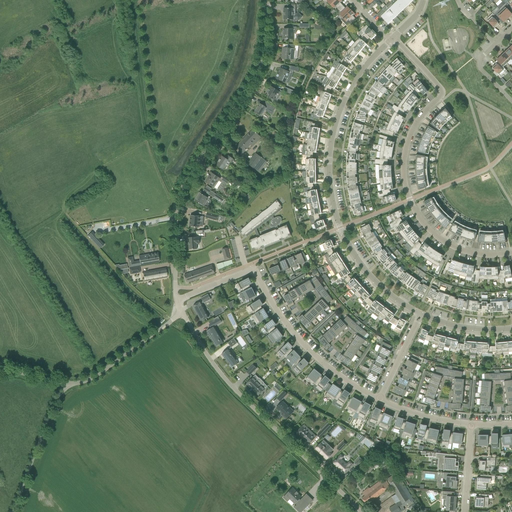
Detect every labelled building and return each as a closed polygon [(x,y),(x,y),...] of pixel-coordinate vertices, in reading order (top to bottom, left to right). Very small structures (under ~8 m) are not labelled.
[(341,1),(340,0),(335,0),(330,5),(333,8),(335,7),(338,10),(343,6),(340,2),(341,1)] [(408,6),(402,0),(397,0),(396,2),(403,9),(404,7),(405,8),(408,6)] [(400,13),(392,5),(389,2),(385,6),(386,6),(388,9),(395,16),(397,15),(400,13)] [(403,9),(396,2),(392,5),(400,13),(402,11),(402,10),(403,9)] [(511,14),(511,11),(505,4),(503,2),(497,7),(499,10),(508,18),(511,14)] [(295,9),(295,5),(287,5),(287,9),(283,9),(283,20),(293,20),(293,21),(294,22),(296,20),(298,21),(302,17),(298,13),(296,15),(295,14),(295,9)] [(346,9),(343,6),(338,10),(341,13),(339,15),(343,18),(351,10),(347,7),(346,9)] [(382,10),(385,13),(392,20),(394,18),(394,17),(395,16),(388,9),(386,6),(385,6),(382,10)] [(351,10),(343,18),(341,20),(347,27),(355,19),(352,15),(354,14),(351,10)] [(382,10),(376,15),(379,18),(385,25),(387,23),(387,24),(389,22),(389,23),(392,20),(385,13),(382,10)] [(492,14),(502,24),(508,18),(499,10),(494,15),(492,14)] [(502,24),(492,14),(486,20),(488,21),(494,28),(498,25),(499,26),(502,24)] [(296,32),(296,27),(290,27),(290,29),(283,29),(283,39),(293,39),(293,34),(294,34),(295,34),(296,33),(296,32)] [(365,34),(363,36),(367,40),(369,38),(370,39),(371,40),(376,36),(375,35),(375,34),(371,31),(369,28),(364,33),(365,34)] [(359,38),(355,43),(362,49),(366,45),(365,44),(366,44),(364,42),(367,40),(363,36),(360,39),(359,38)] [(355,43),(351,47),(359,54),(362,49),(355,43)] [(282,59),(294,60),(294,58),(297,59),(298,51),(295,51),(295,45),(288,44),(288,48),(283,48),(282,59)] [(351,47),(347,52),(355,58),(359,54),(351,47)] [(355,58),(347,52),(343,57),(344,57),(342,61),(346,64),(348,61),(349,62),(351,63),(355,58)] [(505,53),(501,57),(507,63),(511,59),(505,53)] [(507,63),(501,57),(497,61),(506,71),(503,67),(507,63)] [(390,65),(397,72),(396,71),(399,69),(400,70),(404,66),(401,64),(403,62),(400,59),(398,61),(397,59),(394,62),(395,62),(393,64),(394,65),(391,67),(390,65)] [(338,63),(335,68),(344,74),(347,68),(345,68),(346,67),(344,67),(346,64),(342,61),(339,64),(338,63)] [(506,71),(497,61),(494,63),(496,64),(492,68),(500,77),(506,71)] [(397,72),(390,65),(387,68),(388,69),(387,70),(393,77),(397,72)] [(335,68),(332,74),(340,79),(344,74),(335,68)] [(277,74),(275,78),(284,82),(286,78),(290,79),(294,71),(290,70),(289,72),(288,72),(280,69),(279,73),(278,74),(277,74)] [(385,71),(382,74),(390,81),(393,77),(387,70),(385,72),(385,71)] [(340,79),(332,74),(329,79),(337,84),(340,79)] [(390,81),(382,74),(380,77),(379,79),(380,80),(377,83),(376,82),(375,82),(384,87),(385,88),(387,86),(388,87),(392,83),(390,81)] [(326,77),(323,82),(327,85),(325,88),(330,91),(331,88),(333,89),(333,88),(334,89),(337,84),(329,79),(326,77)] [(374,85),(373,87),(380,92),(384,87),(375,82),(373,85),(374,85)] [(411,84),(409,86),(418,95),(420,93),(423,96),(424,96),(423,95),(426,92),(427,91),(428,92),(424,86),(421,83),(420,82),(415,86),(415,87),(415,88),(411,84)] [(271,86),(266,93),(270,95),(268,97),(272,100),(274,101),(278,96),(280,97),(283,92),(277,88),(276,90),(271,86)] [(405,96),(415,104),(414,103),(415,103),(416,103),(418,100),(419,100),(416,97),(418,95),(409,86),(408,87),(411,91),(410,92),(410,91),(410,92),(406,96),(405,96)] [(380,92),(373,87),(372,89),(371,88),(369,91),(377,97),(380,92)] [(330,91),(325,88),(323,92),(322,91),(320,97),(329,101),(331,95),(330,94),(329,94),(330,91)] [(366,97),(364,100),(373,105),(376,99),(374,99),(376,96),(377,97),(369,91),(370,92),(368,96),(368,95),(367,97),(366,97)] [(415,104),(405,96),(406,96),(402,101),(401,101),(412,109),(412,108),(411,108),(412,107),(415,104)] [(320,97),(318,103),(327,106),(329,101),(320,97)] [(373,105),(364,100),(362,103),(363,104),(362,106),(370,110),(373,105)] [(398,108),(394,105),(392,107),(397,110),(402,113),(404,110),(408,113),(407,113),(408,112),(411,108),(411,109),(412,109),(401,101),(402,101),(398,106),(397,106),(398,107),(398,108)] [(254,112),(261,117),(265,110),(271,114),(275,109),(266,103),(264,106),(260,104),(254,112)] [(318,103),(316,108),(325,112),(327,106),(318,103)] [(360,107),(359,110),(360,111),(366,114),(368,115),(370,110),(362,106),(361,107),(360,107)] [(325,112),(316,108),(313,114),(315,115),(314,119),(319,120),(320,117),(321,117),(323,118),(325,112)] [(439,113),(447,122),(447,121),(451,118),(452,118),(449,114),(444,108),(445,109),(441,113),(440,114),(439,113)] [(366,114),(360,111),(359,115),(358,114),(357,116),(356,116),(355,120),(364,123),(367,118),(365,117),(366,114)] [(391,118),(402,124),(402,123),(404,120),(403,119),(404,118),(405,119),(405,118),(394,112),(394,113),(391,118)] [(434,118),(443,126),(447,122),(439,113),(439,114),(436,117),(436,118),(435,119),(434,118)] [(402,124),(391,118),(388,124),(388,123),(388,124),(400,129),(399,128),(401,125),(401,124),(401,123),(402,124)] [(443,126),(434,118),(435,119),(431,123),(432,123),(431,124),(430,123),(429,123),(436,128),(439,131),(440,130),(439,130),(443,126)] [(309,133),(319,135),(320,129),(318,129),(318,128),(317,128),(318,125),(312,123),(311,127),(310,127),(309,133)] [(351,132),(361,134),(359,134),(360,131),(362,132),(363,126),(354,123),(353,126),(354,127),(353,129),(354,129),(353,133),(351,132)] [(400,129),(388,124),(386,130),(386,129),(385,130),(386,130),(386,131),(381,129),(380,132),(393,137),(393,136),(392,136),(394,133),(397,134),(398,134),(397,134),(399,130),(398,130),(399,128),(400,129)] [(424,132),(434,138),(437,133),(434,131),(434,130),(427,126),(428,127),(428,128),(427,128),(425,133),(424,132)] [(261,138),(253,130),(236,147),(242,154),(254,142),(256,143),(261,138)] [(421,138),(432,143),(434,138),(424,132),(425,133),(424,134),(422,139),(421,138)] [(319,135),(309,133),(305,133),(304,139),(308,139),(318,141),(319,135)] [(381,146),(393,148),(392,148),(393,147),(394,143),(395,143),(391,142),(391,139),(392,139),(391,138),(379,135),(379,137),(384,139),(383,140),(382,139),(382,140),(383,140),(381,146)] [(418,145),(430,149),(430,148),(431,143),(432,143),(421,138),(421,139),(422,139),(421,140),(419,145),(418,145)] [(359,146),(349,144),(348,147),(349,147),(349,150),(350,150),(349,153),(347,153),(356,154),(356,151),(358,151),(359,146)] [(317,147),(307,145),(306,151),(307,151),(307,155),(313,156),(313,153),(314,153),(315,153),(316,153),(317,147)] [(430,149),(418,145),(420,146),(419,147),(417,152),(416,151),(416,152),(424,153),(428,154),(429,149),(430,149)] [(393,148),(381,146),(380,152),(392,154),(391,154),(392,152),(393,148)] [(260,152),(258,155),(256,154),(248,164),(259,173),(267,162),(264,160),(266,156),(260,152)] [(356,154),(347,153),(347,157),(348,157),(348,159),(349,160),(348,163),(346,163),(357,163),(355,163),(355,160),(357,160),(359,160),(359,154),(357,154),(356,154)] [(313,156),(307,155),(307,159),(305,159),(305,166),(316,165),(315,159),(314,159),(312,159),(313,156)] [(415,162),(427,163),(427,158),(428,158),(423,157),(416,155),(416,156),(417,156),(417,157),(416,157),(416,162),(415,162)] [(233,161),(232,159),(228,156),(226,159),(222,156),(216,165),(223,170),(225,167),(226,167),(229,162),(231,163),(233,161)] [(380,162),(375,162),(375,164),(380,164),(380,165),(378,165),(378,166),(379,166),(379,172),(378,172),(391,172),(391,171),(391,167),(390,167),(390,166),(391,166),(386,166),(386,163),(387,163),(387,162),(380,162)] [(207,177),(205,182),(217,190),(223,181),(227,184),(230,180),(223,175),(220,179),(211,173),(208,178),(207,177)] [(357,175),(347,175),(348,175),(349,178),(348,178),(348,181),(347,181),(347,184),(357,184),(357,178),(355,178),(355,175),(357,175)] [(416,183),(428,181),(428,180),(427,181),(427,175),(415,176),(416,176),(417,177),(416,178),(417,183),(416,183)] [(316,184),(316,177),(306,178),(306,184),(307,184),(308,188),(313,187),(313,184),(314,184),(316,184)] [(428,181),(416,183),(417,183),(418,184),(417,184),(418,189),(417,190),(418,190),(425,188),(429,186),(428,181)] [(381,191),(382,191),(382,192),(377,193),(378,195),(389,193),(388,190),(393,189),(393,188),(392,184),(391,183),(392,183),(380,185),(381,191)] [(357,184),(347,184),(347,185),(349,184),(350,188),(349,188),(349,190),(348,191),(349,194),(359,192),(358,186),(356,187),(356,184),(357,184)] [(308,188),(304,188),(304,192),(307,192),(308,198),(318,196),(317,190),(315,190),(313,190),(313,187),(308,188)] [(199,193),(194,201),(206,207),(208,204),(206,202),(209,198),(199,193)] [(389,193),(378,195),(378,198),(383,197),(383,198),(382,198),(384,204),(397,200),(396,200),(395,199),(396,199),(394,195),(395,195),(395,194),(390,196),(389,193)] [(216,194),(214,198),(222,203),(224,200),(216,194)] [(318,196),(308,198),(305,199),(306,204),(309,204),(319,202),(318,196)] [(437,203),(434,198),(434,197),(430,200),(423,203),(424,203),(426,207),(427,207),(427,208),(426,209),(437,203)] [(252,220),(239,232),(244,237),(248,234),(249,235),(254,231),(257,237),(249,241),(249,240),(248,241),(253,251),(260,248),(261,247),(263,246),(264,247),(280,240),(280,239),(282,238),(282,239),(283,239),(291,236),(286,225),(286,226),(278,229),(277,226),(278,226),(278,225),(279,225),(279,224),(280,224),(280,223),(281,222),(281,221),(282,221),(282,220),(282,219),(281,219),(281,218),(280,218),(280,217),(279,217),(278,217),(277,217),(276,217),(275,218),(274,218),(273,216),(281,210),(280,208),(282,207),(276,200),(267,209),(262,212),(257,217),(252,220)] [(361,203),(351,205),(351,206),(353,205),(354,209),(353,209),(354,211),(353,211),(354,215),(356,214),(357,216),(361,215),(360,213),(364,212),(362,206),(361,204),(361,203)] [(437,203),(426,209),(427,209),(430,213),(431,213),(431,214),(430,215),(440,207),(437,203)] [(444,212),(440,207),(430,215),(431,214),(435,218),(436,219),(435,220),(444,212)] [(320,208),(310,210),(311,216),(313,216),(314,219),(319,218),(318,215),(320,214),(321,214),(320,208)] [(390,227),(400,221),(399,218),(403,216),(403,215),(403,216),(401,212),(400,212),(400,211),(401,210),(389,216),(392,222),(393,221),(393,222),(389,225),(390,227)] [(444,212),(435,220),(436,220),(439,223),(440,223),(441,224),(440,225),(448,216),(444,212)] [(189,222),(188,225),(189,225),(189,226),(195,227),(195,228),(198,228),(198,227),(199,227),(202,227),(203,222),(200,222),(200,217),(200,216),(190,215),(190,223),(189,222)] [(452,219),(448,216),(440,225),(440,224),(445,228),(445,227),(446,228),(445,229),(450,223),(452,219)] [(319,218),(314,219),(315,223),(314,224),(316,230),(319,228),(319,229),(324,227),(325,226),(323,220),(322,221),(322,220),(320,221),(319,218)] [(402,223),(400,221),(390,227),(391,229),(396,226),(396,227),(395,228),(396,228),(399,233),(410,226),(409,225),(409,226),(408,225),(406,221),(402,223)] [(460,224),(455,221),(452,225),(448,231),(448,232),(449,231),(454,233),(455,234),(454,235),(460,224)] [(371,233),(370,231),(371,230),(369,224),(366,226),(365,224),(361,226),(362,228),(360,229),(361,232),(362,232),(363,234),(364,233),(366,237),(364,238),(371,233)] [(460,224),(454,235),(455,234),(460,237),(460,236),(461,237),(460,238),(461,238),(465,227),(460,224)] [(410,226),(399,233),(400,233),(403,238),(413,230),(412,231),(411,230),(412,229),(409,226),(410,226)] [(465,227),(461,238),(461,237),(466,239),(467,239),(467,240),(467,241),(471,229),(465,227)] [(476,230),(471,229),(467,241),(467,240),(472,241),(473,241),(474,241),(474,242),(475,235),(476,230)] [(413,230),(403,238),(407,243),(417,234),(416,234),(416,235),(415,234),(413,231),(413,230)] [(503,231),(497,231),(498,244),(498,242),(499,242),(500,242),(505,242),(505,243),(504,235),(503,231)] [(371,233),(364,238),(366,241),(367,241),(368,242),(376,237),(373,232),(371,233)] [(417,234),(407,243),(412,247),(411,248),(412,248),(421,239),(420,238),(420,239),(419,238),(416,235),(417,235),(417,234)] [(96,237),(92,241),(99,249),(104,245),(96,237)] [(188,238),(189,250),(197,249),(196,244),(199,244),(199,237),(196,237),(188,238)] [(376,237),(368,242),(369,244),(368,244),(370,248),(379,242),(376,237)] [(328,254),(332,251),(331,248),(332,247),(334,247),(331,241),(330,241),(325,243),(322,245),(324,251),(326,250),(328,254)] [(382,247),(379,242),(370,248),(372,251),(373,250),(374,252),(375,251),(377,254),(377,255),(382,251),(382,250),(381,248),(382,247)] [(422,257),(429,246),(429,247),(426,244),(426,245),(425,244),(425,243),(422,247),(419,245),(420,244),(419,244),(415,249),(413,247),(410,251),(413,255),(416,251),(417,252),(416,252),(417,253),(417,252),(422,256),(421,257),(422,257)] [(429,246),(422,257),(422,256),(427,260),(434,250),(430,248),(429,247),(430,247),(429,246)] [(377,254),(376,256),(378,259),(379,258),(380,260),(381,259),(383,262),(389,256),(392,254),(386,247),(382,250),(382,251),(377,255),(377,254)] [(434,250),(427,260),(427,261),(427,260),(432,263),(432,264),(439,253),(438,253),(435,251),(434,251),(434,250)] [(332,251),(328,254),(324,255),(326,259),(328,258),(332,263),(340,258),(337,252),(335,253),(334,254),(332,251)] [(138,256),(139,261),(133,262),(132,257),(127,258),(128,267),(159,262),(158,253),(138,256)] [(295,255),(299,266),(300,266),(299,265),(300,264),(300,265),(305,263),(304,262),(306,261),(307,261),(304,254),(302,255),(301,253),(296,255),(295,256),(295,255)] [(439,253),(432,264),(438,267),(438,266),(439,267),(437,271),(439,272),(444,262),(444,261),(444,262),(441,260),(444,256),(443,256),(440,254),(439,254),(438,254),(439,253)] [(299,266),(295,255),(296,257),(294,258),(293,256),(288,258),(288,259),(287,258),(292,269),(291,268),(292,268),(297,266),(296,265),(299,264),(299,266)] [(383,262),(382,263),(385,266),(385,265),(387,267),(393,261),(389,256),(383,262)] [(292,269),(287,258),(288,260),(286,261),(285,260),(280,262),(279,262),(281,265),(283,270),(283,272),(284,272),(283,271),(284,271),(289,269),(289,268),(291,267),(291,269),(292,269)] [(340,258),(332,263),(328,265),(331,270),(343,263),(340,258)] [(445,269),(442,274),(444,275),(447,270),(448,270),(447,271),(447,272),(448,271),(453,273),(453,274),(457,262),(457,263),(456,262),(452,260),(450,264),(447,263),(445,269)] [(393,261),(387,267),(388,268),(387,269),(390,272),(392,270),(391,270),(396,266),(397,265),(393,261)] [(457,262),(453,274),(454,273),(459,275),(459,276),(463,263),(462,264),(461,264),(457,262),(458,262),(457,262)] [(346,268),(343,263),(331,270),(335,275),(338,273),(346,268)] [(463,263),(459,276),(460,275),(465,277),(468,265),(468,266),(467,265),(463,264),(463,263)] [(215,273),(214,271),(212,265),(184,275),(187,283),(215,273)] [(278,265),(269,269),(271,275),(276,273),(281,271),(283,270),(281,265),(279,266),(278,265)] [(468,265),(465,277),(466,277),(472,278),(472,279),(472,278),(473,278),(472,283),(475,283),(475,278),(476,271),(476,272),(473,271),(473,270),(474,266),(474,267),(472,267),(472,266),(468,265)] [(501,272),(501,278),(502,283),(504,283),(504,278),(505,278),(505,279),(506,282),(511,281),(511,280),(511,278),(511,274),(509,265),(509,266),(508,267),(508,266),(504,267),(504,266),(503,266),(504,271),(504,272),(501,272)] [(140,273),(139,266),(129,268),(130,275),(140,273)] [(396,266),(391,270),(392,270),(394,273),(393,274),(395,275),(394,276),(397,278),(399,277),(403,272),(404,271),(399,267),(399,268),(396,266)] [(475,278),(475,283),(477,283),(478,278),(479,279),(479,280),(479,279),(485,280),(486,267),(486,268),(481,267),(481,268),(480,268),(480,267),(480,271),(479,272),(476,272),(476,271),(475,278)] [(492,267),(491,267),(492,280),(498,279),(498,280),(498,279),(499,279),(500,284),(502,283),(501,278),(501,272),(498,272),(498,271),(497,267),(497,268),(493,268),(492,268),(492,267)] [(346,268),(338,273),(341,278),(343,278),(345,281),(349,277),(347,275),(349,274),(350,273),(346,268)] [(165,269),(151,271),(143,273),(144,281),(167,277),(165,269)] [(405,274),(403,272),(399,277),(402,279),(401,280),(403,281),(402,282),(405,284),(411,276),(406,273),(405,274)] [(411,276),(405,284),(408,286),(409,285),(410,287),(416,279),(411,276)] [(351,280),(349,277),(345,281),(347,284),(346,285),(351,289),(358,283),(354,278),(353,279),(351,280)] [(249,278),(235,285),(238,291),(242,289),(243,292),(251,288),(249,285),(252,284),(251,282),(249,278)] [(319,293),(327,287),(326,286),(323,288),(316,278),(316,279),(317,279),(311,283),(314,289),(315,288),(317,292),(318,292),(319,293)] [(416,279),(410,287),(412,288),(411,289),(415,291),(416,289),(420,282),(416,279)] [(309,280),(304,284),(309,292),(314,289),(311,283),(309,280)] [(420,282),(416,289),(419,291),(418,292),(420,293),(420,294),(423,296),(428,287),(425,285),(427,282),(422,280),(420,283),(420,282)] [(358,283),(351,289),(348,292),(352,296),(355,294),(362,287),(358,283)] [(309,292),(304,284),(299,287),(304,295),(309,292)] [(432,286),(431,288),(426,297),(430,299),(430,298),(432,299),(433,298),(436,300),(435,301),(439,292),(439,290),(437,289),(437,288),(432,286)] [(299,287),(293,289),(298,298),(304,295),(299,287)] [(327,287),(319,293),(320,295),(322,299),(322,300),(326,304),(332,300),(332,301),(333,300),(326,291),(328,289),(329,289),(327,287)] [(362,287),(355,294),(359,298),(366,291),(362,287)] [(243,292),(239,294),(243,303),(247,301),(256,296),(254,292),(252,288),(251,288),(243,292)] [(293,289),(288,292),(293,301),(298,298),(293,289)] [(370,296),(366,291),(359,298),(363,303),(362,304),(365,307),(367,304),(371,300),(368,298),(369,297),(370,296)] [(293,301),(288,292),(289,294),(284,297),(289,306),(293,303),(292,301),(293,300),(293,301)] [(444,294),(439,292),(435,301),(439,303),(439,302),(441,302),(444,294)] [(201,298),(203,302),(203,303),(204,303),(211,300),(208,294),(201,298)] [(444,294),(441,302),(443,303),(443,304),(446,305),(450,296),(444,294)] [(450,296),(446,305),(450,306),(450,305),(452,306),(453,305),(456,306),(456,308),(458,300),(455,299),(455,298),(450,296)] [(458,296),(458,300),(456,308),(459,309),(460,308),(462,308),(462,307),(465,308),(465,310),(467,300),(467,299),(464,299),(464,297),(458,296)] [(478,299),(477,312),(477,310),(481,310),(481,311),(483,311),(483,312),(486,312),(487,302),(487,299),(481,298),(481,299),(478,299)] [(263,305),(262,304),(260,299),(247,307),(250,313),(254,311),(255,313),(252,315),(252,316),(262,309),(261,306),(263,305)] [(322,299),(317,303),(324,311),(328,307),(326,304),(322,300),(322,299)] [(371,300),(367,304),(370,307),(369,308),(374,312),(380,304),(375,300),(374,301),(373,303),(371,300)] [(202,304),(203,303),(203,302),(201,303),(201,302),(193,306),(201,321),(209,317),(202,304)] [(487,302),(486,312),(487,312),(487,310),(490,310),(490,311),(493,311),(493,312),(496,312),(496,302),(490,302),(490,304),(487,304),(487,302)] [(317,303),(313,308),(319,315),(324,311),(317,303)] [(380,304),(374,312),(373,314),(377,317),(379,316),(385,308),(380,304)] [(262,309),(252,316),(257,324),(268,317),(269,317),(266,313),(266,312),(266,313),(263,308),(262,309)] [(313,308),(308,312),(315,319),(319,315),(313,308)] [(385,308),(379,316),(383,319),(390,311),(385,308)] [(390,311),(383,319),(388,323),(389,322),(393,324),(396,319),(393,318),(394,316),(394,315),(390,311)] [(315,319),(308,312),(304,316),(311,323),(315,319)] [(311,323),(304,316),(304,317),(302,315),(298,319),(305,326),(309,322),(310,323),(311,323)] [(347,316),(343,322),(347,326),(351,329),(351,328),(353,330),(359,322),(358,320),(357,321),(358,321),(356,323),(347,316),(346,316),(347,316)] [(398,321),(396,319),(393,324),(396,326),(395,327),(401,330),(403,327),(405,323),(406,321),(400,318),(399,320),(398,321)] [(212,328),(207,332),(216,347),(221,344),(219,341),(220,341),(219,340),(221,338),(214,326),(221,322),(219,319),(209,325),(210,328),(212,327),(212,328)] [(340,319),(336,324),(342,331),(347,327),(347,326),(343,322),(340,319)] [(276,325),(275,324),(272,320),(263,327),(267,332),(269,334),(276,329),(274,327),(276,325)] [(359,322),(353,330),(354,331),(357,335),(362,339),(367,333),(367,334),(368,333),(359,326),(361,324),(361,323),(359,322)] [(336,324),(331,328),(338,335),(342,331),(336,324)] [(269,334),(275,342),(277,340),(281,338),(283,336),(283,337),(280,333),(280,332),(277,328),(276,329),(269,334)] [(338,335),(331,328),(327,332),(334,339),(338,335)] [(429,341),(430,336),(427,335),(428,334),(428,333),(428,332),(423,330),(422,331),(420,335),(420,336),(418,339),(424,341),(425,340),(429,341)] [(327,332),(322,336),(329,343),(334,339),(327,332)] [(433,337),(430,336),(429,341),(432,343),(432,344),(438,346),(440,336),(434,334),(434,336),(433,337)] [(357,335),(353,340),(361,345),(365,340),(362,339),(357,335)] [(329,343),(322,336),(323,337),(319,341),(326,349),(330,345),(328,343),(329,343)] [(440,336),(438,346),(444,347),(446,337),(440,336)] [(452,339),(446,337),(444,347),(450,349),(452,339)] [(233,338),(227,343),(231,348),(237,343),(233,338)] [(452,339),(450,349),(456,350),(456,349),(460,349),(461,344),(457,344),(458,342),(458,340),(452,339)] [(353,340),(350,345),(358,350),(361,345),(353,340)] [(293,347),(292,346),(288,342),(277,353),(282,357),(283,356),(285,358),(293,351),(291,349),(293,347)] [(377,352),(388,357),(391,352),(389,350),(391,346),(392,347),(382,342),(380,347),(378,352),(377,352)] [(464,345),(461,344),(460,349),(464,350),(464,351),(470,352),(471,342),(464,342),(464,343),(464,345)] [(482,343),(482,353),(481,356),(492,357),(492,352),(492,347),(489,347),(489,345),(489,343),(482,343)] [(495,346),(492,347),(492,352),(496,352),(496,353),(502,353),(501,343),(495,343),(495,345),(495,346)] [(350,345),(346,350),(355,355),(358,350),(350,345)] [(221,354),(224,358),(225,358),(226,359),(225,360),(231,368),(239,363),(229,349),(221,354)] [(294,350),(293,351),(285,358),(287,357),(293,364),(294,364),(300,358),(301,357),(294,350)] [(346,350),(343,355),(351,361),(355,355),(346,350)] [(377,356),(375,361),(384,366),(387,360),(385,359),(386,356),(388,357),(377,352),(376,355),(377,356)] [(351,361),(343,355),(344,355),(343,356),(341,355),(338,359),(347,365),(350,360),(351,361)] [(408,360),(405,366),(415,370),(417,365),(419,365),(419,366),(421,362),(411,357),(411,358),(412,358),(410,361),(408,360)] [(300,358),(294,364),(296,366),(295,367),(300,372),(309,363),(304,358),(302,360),(300,358)] [(384,366),(375,361),(373,360),(374,360),(373,360),(371,364),(372,364),(369,369),(380,374),(383,369),(380,368),(382,365),(384,366)] [(362,365),(360,364),(358,368),(361,369),(367,372),(368,373),(368,372),(369,373),(366,379),(376,383),(379,377),(376,376),(378,373),(380,375),(380,374),(369,369),(362,366),(362,365)] [(250,375),(257,368),(253,365),(246,372),(250,375)] [(415,370),(405,366),(408,367),(406,369),(404,368),(401,374),(412,379),(416,370),(415,370)] [(437,367),(436,374),(441,376),(441,375),(446,376),(448,376),(450,366),(448,366),(447,369),(436,367),(437,367)] [(452,367),(450,366),(448,376),(450,376),(450,377),(455,378),(454,379),(461,379),(462,372),(463,373),(463,372),(452,370),(452,367)] [(314,369),(306,379),(313,385),(314,384),(321,376),(322,375),(318,372),(318,371),(318,372),(314,368),(313,369),(314,369)] [(497,380),(497,370),(495,370),(495,374),(484,374),(485,381),(491,382),(491,381),(496,381),(495,381),(495,380),(497,380)] [(504,381),(510,380),(510,373),(511,373),(499,373),(499,370),(497,370),(497,380),(500,380),(499,380),(499,381),(504,381)] [(441,376),(436,374),(432,373),(430,379),(440,382),(442,376),(441,376)] [(412,379),(401,374),(403,375),(402,378),(400,377),(397,383),(408,388),(412,379)] [(263,383),(261,385),(256,381),(259,378),(255,375),(253,377),(246,384),(258,396),(265,389),(267,386),(263,383)] [(321,376),(314,384),(317,386),(316,388),(321,392),(330,380),(325,376),(323,378),(321,376)] [(430,379),(428,385),(438,388),(440,382),(430,379)] [(408,388),(397,383),(399,384),(398,387),(396,386),(393,391),(404,397),(408,388)] [(341,389),(337,387),(337,386),(332,384),(333,384),(325,395),(334,400),(340,390),(341,389)] [(428,385),(427,390),(436,394),(438,388),(428,385)] [(340,390),(334,400),(334,399),(337,401),(336,402),(342,406),(350,393),(345,390),(343,392),(340,390)] [(427,390),(425,396),(434,399),(436,394),(427,390)] [(282,391),(276,397),(278,398),(277,398),(280,401),(287,394),(284,391),(283,392),(282,391)] [(434,399),(425,396),(426,397),(424,402),(434,406),(436,401),(436,400),(433,400),(433,399),(434,399)] [(362,402),(357,400),(358,399),(357,399),(352,397),(353,397),(347,409),(355,413),(361,403),(362,402)] [(287,408),(288,407),(282,402),(276,409),(283,415),(282,416),(286,419),(292,413),(287,408)] [(361,403),(355,413),(355,414),(356,412),(359,414),(358,415),(364,419),(371,405),(365,402),(364,404),(361,403)] [(382,410),(380,409),(375,407),(369,421),(375,424),(376,423),(379,424),(378,426),(383,414),(380,413),(382,410)] [(383,414),(378,426),(387,430),(393,417),(388,415),(389,414),(388,414),(388,415),(384,413),(383,414)] [(404,419),(402,418),(397,417),(394,428),(399,430),(398,432),(399,433),(398,436),(401,437),(402,434),(406,423),(403,422),(404,419)] [(406,423),(402,434),(411,437),(415,425),(416,425),(411,423),(406,421),(406,423)] [(321,431),(324,434),(331,426),(327,423),(324,426),(325,427),(321,431)] [(309,444),(316,437),(312,433),(311,434),(307,430),(308,429),(304,424),(297,432),(309,444)] [(427,426),(425,425),(420,424),(417,439),(423,441),(424,439),(426,440),(426,441),(429,429),(426,428),(427,426)] [(331,434),(334,437),(342,429),(338,426),(331,434)] [(429,429),(426,441),(436,443),(439,430),(439,431),(439,430),(434,429),(429,428),(429,429)] [(450,430),(449,430),(444,429),(441,445),(448,446),(448,444),(451,444),(451,443),(452,443),(453,434),(450,433),(450,430)] [(453,434),(452,443),(461,444),(463,434),(458,433),(453,432),(453,434)] [(488,436),(488,445),(491,445),(491,446),(498,446),(498,433),(491,433),(491,436),(488,436)] [(511,435),(511,434),(507,435),(507,434),(507,435),(502,435),(503,445),(509,445),(509,448),(511,448),(511,437),(511,435)] [(488,435),(483,435),(478,435),(478,445),(488,445),(488,436),(488,435)] [(321,443),(314,449),(326,460),(332,454),(331,452),(333,449),(329,445),(328,445),(323,441),(321,443)] [(344,441),(336,449),(339,452),(346,444),(344,441)] [(455,466),(456,455),(436,453),(436,458),(439,458),(438,469),(458,471),(458,466),(455,466)] [(334,465),(339,470),(337,471),(341,475),(343,473),(344,474),(353,465),(350,461),(347,465),(341,459),(343,457),(341,455),(337,458),(338,459),(336,460),(333,463),(334,464),(333,465),(334,465)] [(379,457),(375,461),(373,460),(359,476),(349,483),(353,489),(356,487),(355,486),(361,481),(377,464),(381,459),(379,457)] [(357,467),(363,461),(360,458),(354,464),(357,467)] [(478,460),(478,466),(478,465),(479,465),(479,470),(483,471),(491,472),(491,467),(489,466),(490,465),(495,466),(495,458),(490,458),(490,460),(478,460)] [(457,481),(456,481),(456,477),(453,477),(453,474),(456,474),(443,473),(443,479),(446,479),(445,483),(442,483),(442,487),(451,488),(457,489),(457,481)] [(391,477),(387,479),(396,494),(406,488),(401,479),(399,480),(397,481),(395,477),(394,475),(391,477)] [(495,480),(495,476),(480,475),(480,478),(477,478),(476,482),(477,482),(477,484),(476,484),(476,490),(486,490),(486,483),(490,483),(491,481),(495,480)] [(384,479),(380,482),(380,481),(370,489),(369,488),(366,490),(362,493),(365,496),(362,499),(367,505),(386,490),(386,489),(390,486),(386,480),(385,481),(384,479)] [(292,488),(283,498),(287,501),(289,499),(294,504),(295,503),(296,504),(297,505),(295,508),(299,511),(301,511),(305,508),(307,510),(308,508),(307,507),(308,505),(303,500),(301,501),(300,500),(299,499),(301,497),(298,494),(299,493),(298,493),(298,494),(296,492),(297,492),(296,491),(296,492),(292,488)] [(406,488),(396,494),(400,501),(402,504),(409,500),(410,502),(414,500),(406,488)] [(444,505),(446,505),(446,510),(455,511),(456,497),(453,497),(453,492),(454,492),(443,491),(442,499),(443,499),(443,505),(444,505)] [(396,494),(391,497),(396,504),(400,501),(396,494)] [(476,499),(475,499),(475,507),(483,508),(483,507),(485,507),(487,507),(488,501),(492,501),(491,495),(490,495),(479,494),(478,498),(476,498),(476,499)] [(396,504),(389,509),(391,511),(400,511),(404,509),(403,507),(401,504),(402,504),(400,501),(396,504)]
